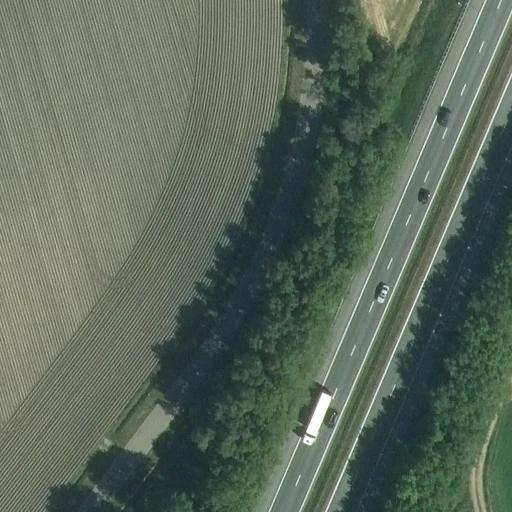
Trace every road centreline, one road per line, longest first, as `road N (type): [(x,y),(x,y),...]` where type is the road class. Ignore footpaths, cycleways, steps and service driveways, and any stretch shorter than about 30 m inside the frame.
road 1 (unclassified): [(89,511),(239,304),(279,223),(309,116),(316,0)]
road 2 (motorway): [(501,0),(282,511)]
road 3 (motorway): [(341,511),(511,112)]
